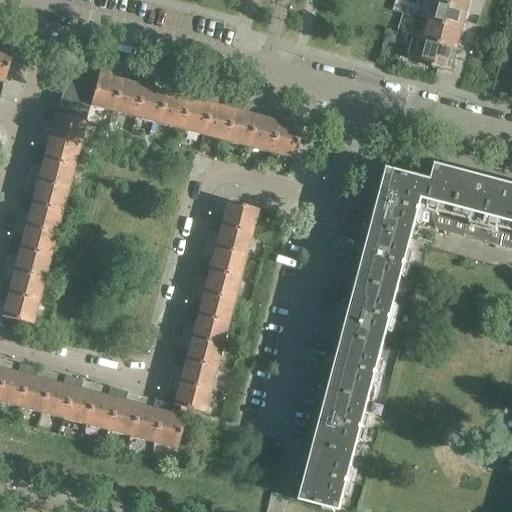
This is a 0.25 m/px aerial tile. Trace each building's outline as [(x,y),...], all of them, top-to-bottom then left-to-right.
[(467,12),(469,0),(435,0),(435,3),(467,12)] [(462,31),(467,12),(435,3),(434,5),(433,4),(431,11),(433,11),(430,22),(462,31)] [(457,50),(462,31),(430,22),(429,24),(428,23),(426,30),(428,30),(425,41),(457,50)] [(0,82),(3,83),(12,52),(11,52),(13,43),(0,39),(0,82)] [(451,71),(457,50),(425,41),(424,43),(423,42),(421,49),(423,49),(420,60),(434,63),(433,68),(437,69),(437,67),(451,71)] [(113,112),(123,72),(105,67),(102,76),(98,75),(95,84),(90,106),(113,112)] [(135,118),(143,87),(139,86),(142,76),(123,72),(113,112),(135,118)] [(90,106),(95,84),(86,81),(87,80),(67,75),(57,114),(86,122),(90,106)] [(157,124),(168,83),(150,79),(147,88),(143,87),(135,118),(157,124)] [(180,130),(188,99),(184,98),(187,88),(168,83),(157,124),(180,130)] [(202,136),(213,95),(195,90),(192,100),(188,99),(180,130),(202,136)] [(225,142),(233,111),(229,109),(231,100),(213,95),(202,136),(225,142)] [(247,148),(258,107),(240,102),(237,112),(233,111),(225,142),(247,148)] [(270,154),(278,122),(274,121),(276,112),(258,107),(247,148),(270,154)] [(86,122),(57,114),(54,114),(53,118),(44,115),(39,134),(80,144),(86,122)] [(293,160),(301,129),(300,128),(303,119),(284,114),(282,123),(278,122),(270,154),(293,160)] [(74,167),(80,144),(39,134),(34,152),(43,155),(42,159),(74,167)] [(68,189),(74,167),(42,159),(41,163),(32,160),(27,179),(68,189)] [(455,217),(466,176),(438,168),(434,184),(427,182),(420,208),(455,217)] [(340,510),(391,319),(420,208),(427,182),(390,172),(304,500),(340,510)] [(511,232),(511,187),(466,176),(455,217),(481,224),(477,240),(486,242),(490,227),(511,232)] [(62,212),(68,189),(27,179),(22,197),(32,199),(30,203),(62,212)] [(251,234),(257,210),(226,202),(226,203),(216,201),(212,219),(221,221),(220,225),(251,234)] [(56,234),(62,212),(30,203),(29,208),(20,205),(15,223),(56,234)] [(50,256),(56,234),(15,223),(10,242),(20,244),(19,248),(50,256)] [(245,256),(251,234),(220,225),(219,229),(209,227),(205,245),(245,256)] [(239,279),(245,256),(205,245),(200,264),(209,266),(208,270),(239,279)] [(44,279),(50,256),(19,248),(18,252),(8,250),(3,268),(44,279)] [(38,301),(44,279),(3,268),(0,280),(0,287),(8,289),(7,293),(38,301)] [(233,301),(239,279),(208,270),(207,274),(198,272),(193,290),(233,301)] [(227,323),(233,301),(193,290),(188,309),(197,311),(196,315),(227,323)] [(32,325),(38,301),(7,293),(6,297),(0,295),(0,315),(1,316),(0,317),(12,320),(32,325)] [(221,346),(227,323),(196,315),(195,319),(186,317),(181,335),(221,346)] [(215,368),(221,346),(181,335),(176,353),(185,356),(184,360),(215,368)] [(210,391),(215,368),(184,360),(183,364),(174,362),(169,380),(210,391)] [(0,402),(18,408),(26,376),(22,375),(25,366),(6,361),(0,385),(0,402)] [(41,414),(51,373),(33,368),(31,377),(26,376),(18,408),(41,414)] [(63,420),(71,388),(67,387),(70,378),(51,373),(41,414),(63,420)] [(85,426),(96,385),(78,380),(75,389),(71,388),(63,420),(85,426)] [(203,414),(210,391),(169,380),(164,398),(173,401),(172,406),(186,409),(203,414)] [(108,431),(116,400),(112,399),(115,390),(96,385),(85,426),(108,431)] [(130,437),(141,397),(123,392),(120,401),(116,400),(108,431),(130,437)] [(153,443),(161,412),(157,411),(159,402),(141,397),(130,437),(153,443)] [(185,414),(186,409),(172,406),(171,410),(185,414)] [(184,418),(185,414),(171,410),(170,414),(184,418)] [(184,418),(170,414),(161,412),(153,443),(176,449),(184,418)]
